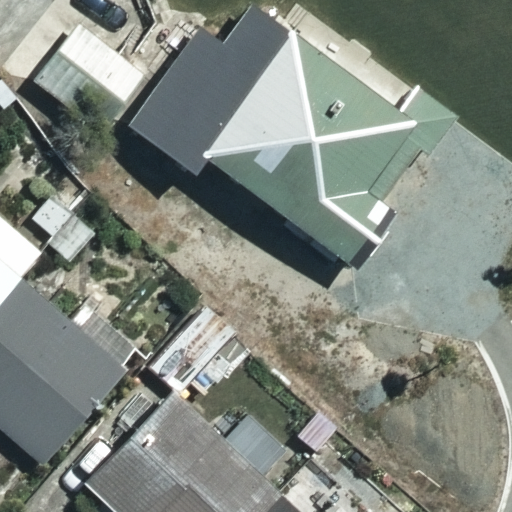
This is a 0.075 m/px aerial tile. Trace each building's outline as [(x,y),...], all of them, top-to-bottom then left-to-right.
[(367,286),(411,229),(388,211),(428,158),(437,166),(465,129),(319,17),(296,47),(260,19),(232,55),(207,36),(134,131),(206,186),(217,171),(367,286)] [(149,86),(83,32),(37,87),(103,141),(149,86)] [(70,188),(33,226),(75,268),(113,230),(70,188)] [(0,429),(47,471),(144,357),(91,310),(74,328),(1,264),(22,241),(0,221),(0,429)] [(205,314),(149,372),(181,403),(237,345),(205,314)] [(285,511),(174,406),(92,491),(113,511),(285,511)]
